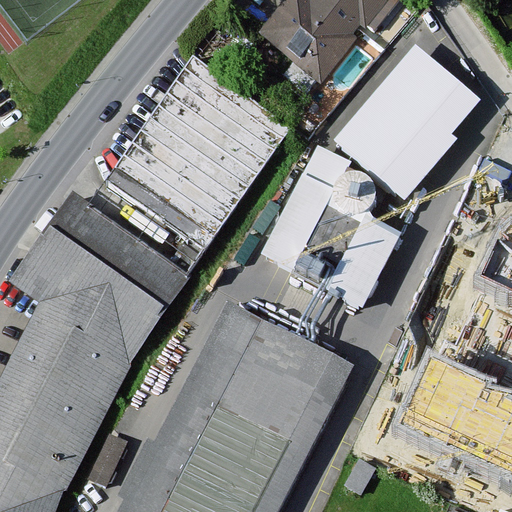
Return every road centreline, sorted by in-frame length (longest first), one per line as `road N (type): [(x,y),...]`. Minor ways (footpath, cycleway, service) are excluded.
road 1 (secondary): [(185,0),(0,234)]
road 2 (unknown): [(107,511),(220,308),(260,273)]
